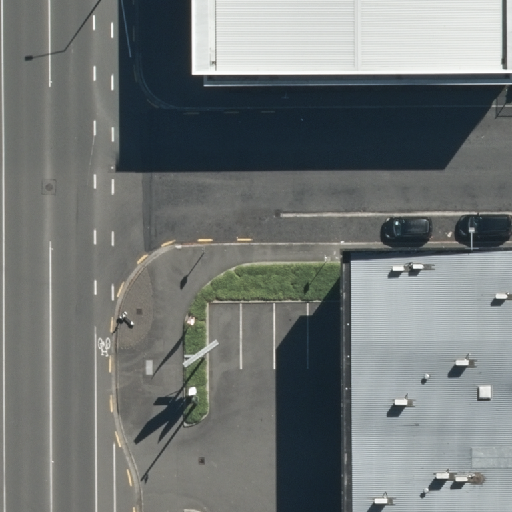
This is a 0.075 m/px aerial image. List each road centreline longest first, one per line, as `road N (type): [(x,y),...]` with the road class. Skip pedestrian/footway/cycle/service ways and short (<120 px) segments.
road 1 (residential): [(53,168),(511,163)]
road 2 (tertiary): [(55,511),(53,168)]
road 3 (tertiary): [(53,168),(52,0)]
